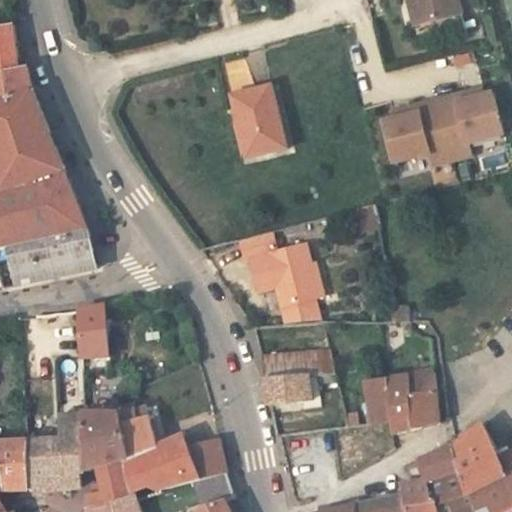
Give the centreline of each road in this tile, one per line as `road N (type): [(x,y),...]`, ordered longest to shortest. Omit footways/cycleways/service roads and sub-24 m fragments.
road 1 (residential): [(55,76),(344,7),(342,0)]
road 2 (tertiary): [(268,511),(261,457),(232,363),(200,289),(178,263)]
road 3 (tertiary): [(178,263),(81,136),(55,76)]
road 4 (residential): [(178,263),(100,291),(0,301)]
road 5 (residential): [(294,511),(357,489),(450,427)]
